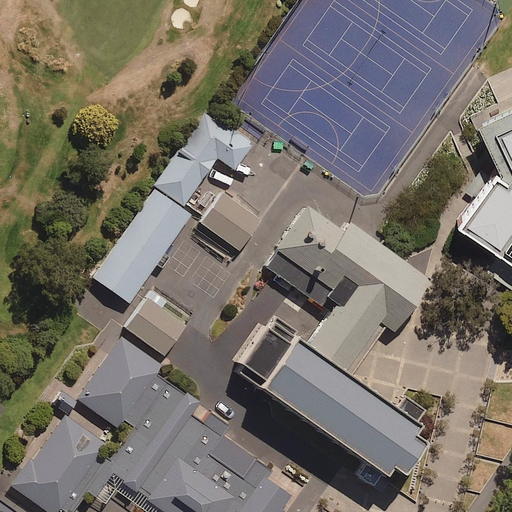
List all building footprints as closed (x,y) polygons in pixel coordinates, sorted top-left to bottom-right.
[(261,126),(221,97),(188,143),(213,162),(227,143),(241,153),(261,126)] [(499,146),(462,197),(511,233),(511,103),(483,120),(499,146)] [(219,173),(186,149),(99,269),(132,293),(219,173)] [(271,207),(228,176),(202,212),(245,243),(271,207)] [(435,278),(315,193),(270,256),(335,302),(315,331),(278,306),(239,360),(396,471),(434,417),(360,365),(391,320),(400,327),(435,278)] [(198,310),(161,284),(132,325),(168,351),(198,310)] [(165,354),(116,319),(74,377),(123,412),(165,354)] [(202,400),(166,374),(86,484),(111,502),(131,475),(142,483),(202,400)] [(117,430),(67,394),(17,462),(68,498),(117,430)] [(210,511),(234,480),(183,443),(150,488),(184,511),(210,511)] [(281,511),(297,490),(263,466),(229,511),(281,511)] [(0,511),(21,511),(0,496),(0,511)] [(326,511),(304,496),(292,511),(326,511)]
